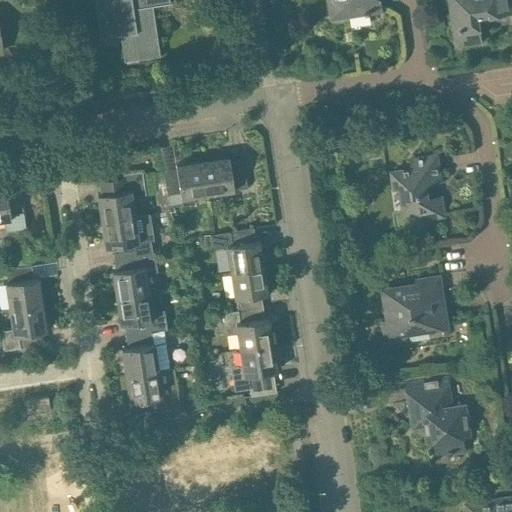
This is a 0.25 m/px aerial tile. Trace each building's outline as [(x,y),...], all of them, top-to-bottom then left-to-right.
[(169,0),(102,0),(96,1),(101,40),(121,37),(124,62),(160,57),(153,8),(171,5),(169,0)] [(330,0),(333,20),(382,12),(379,0),(330,0)] [(511,6),(511,0),(451,0),(459,46),(482,43),(479,19),(511,14),(511,6)] [(230,158),(202,162),(207,195),(235,191),(234,190),(247,188),(243,159),(230,161),(230,158)] [(394,173),(396,191),(403,190),(406,213),(397,214),(400,230),(421,227),(420,222),(445,218),(442,199),(430,200),(428,185),(442,183),(438,158),(413,162),(414,170),(394,173)] [(164,172),(169,207),(194,203),(193,197),(207,195),(202,162),(178,165),(176,165),(177,170),(164,172)] [(147,195),(147,193),(144,172),(125,174),(125,177),(101,181),(102,195),(98,195),(102,222),(135,217),(132,197),(147,195)] [(6,187),(0,187),(0,220),(5,220),(7,232),(26,229),(20,188),(6,189),(6,187)] [(135,217),(102,222),(106,249),(112,248),(114,260),(154,253),(152,241),(155,241),(151,214),(135,217)] [(228,247),(231,273),(265,269),(261,241),(256,242),(253,228),(204,236),(206,246),(211,246),(212,250),(228,247)] [(154,253),(114,260),(116,272),(113,272),(117,299),(149,295),(146,274),(158,272),(155,253),(154,253)] [(7,284),(5,284),(9,312),(41,307),(37,279),(33,280),(31,268),(5,272),(7,284)] [(235,298),(237,311),(263,307),(261,294),(268,294),(265,269),(231,273),(235,298)] [(417,281),(417,285),(383,290),(388,321),(383,322),(387,344),(408,341),(407,337),(451,330),(442,277),(417,281)] [(125,324),(127,337),(149,334),(164,331),(167,331),(164,309),(152,311),(149,295),(117,299),(121,325),(125,324)] [(45,332),(41,307),(9,312),(12,330),(2,331),(6,351),(45,345),(43,333),(45,332)] [(238,334),(240,350),(273,345),(269,318),(265,319),(263,307),(237,311),(222,313),(225,336),(238,334)] [(122,350),(126,375),(169,368),(164,331),(149,334),(127,337),(129,349),(122,350)] [(276,371),(273,345),(240,350),(243,365),(231,367),(235,391),(251,389),(252,397),(277,392),(274,372),(276,371)] [(169,368),(126,375),(119,376),(121,389),(128,388),(130,402),(135,402),(137,415),(180,408),(174,367),(169,368)] [(426,420),(429,442),(436,441),(438,457),(467,453),(465,436),(472,435),(468,406),(453,408),(448,377),(407,383),(413,422),(426,420)] [(48,396),(23,400),(26,414),(27,414),(50,410),(48,396)] [(511,511),(511,499),(467,506),(468,511),(511,511)]
